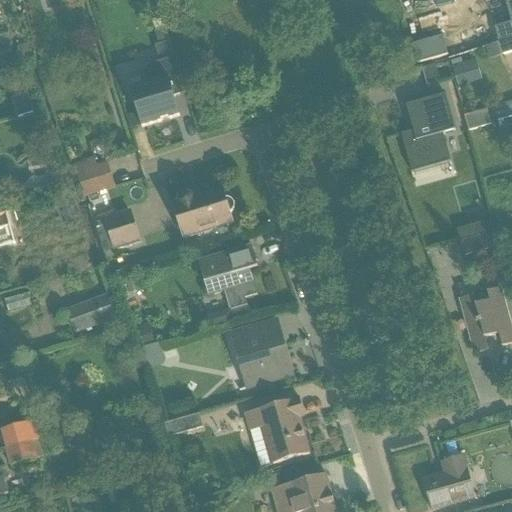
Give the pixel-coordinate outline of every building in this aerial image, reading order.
[(174,63),(189,59),(180,29),(165,33),(174,63)] [(168,79),(129,90),(140,130),(180,119),(168,79)] [(411,130),(399,133),(410,174),(451,163),(444,136),(454,130),(444,95),(405,105),(411,130)] [(104,156),(72,166),(82,198),(114,188),(104,156)] [(188,239),(236,224),(224,186),(176,201),(188,239)] [(125,217),(98,224),(103,244),(130,238),(125,217)] [(511,236),(502,218),(472,233),(479,248),(486,244),(492,255),(511,245),(511,236)] [(41,259),(50,288),(90,276),(81,247),(41,259)] [(251,307),(248,297),(261,293),(255,273),(263,270),(258,252),(235,259),(232,252),(202,261),(213,296),(227,292),(233,312),(251,307)] [(39,286),(14,292),(18,311),(43,305),(39,286)] [(477,356),(511,345),(511,329),(499,286),(459,298),(477,356)] [(110,293),(67,306),(77,339),(120,326),(110,293)] [(249,395),(300,380),(281,317),(230,332),(249,395)] [(149,344),(164,339),(159,327),(145,332),(149,344)] [(175,345),(152,346),(153,367),(175,367),(175,345)] [(272,466),(314,455),(299,403),(247,418),(252,433),(262,430),(272,466)] [(19,440),(26,465),(56,456),(48,431),(19,440)] [(432,511),(440,511),(478,501),(465,455),(419,469),(432,511)] [(5,500),(18,498),(14,478),(1,481),(5,500)] [(280,511),(339,511),(330,478),(275,492),(280,511)]
